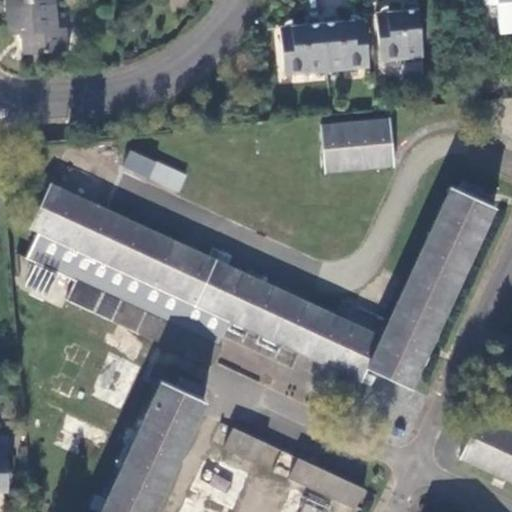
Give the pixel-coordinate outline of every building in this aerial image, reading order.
[(60,30),(57,0),(18,0),(7,1),(10,36),(23,35),(24,54),(69,50),(68,30),(60,30)] [(511,0),(484,0),(485,4),(498,3),(500,33),(511,31),(511,0)] [(424,56),(418,2),(402,4),(403,11),(377,13),(381,60),(424,56)] [(308,25),(282,27),(286,74),(370,66),(366,19),(340,21),(339,14),(307,17),(308,25)] [(321,127),(325,171),(395,165),(391,121),(321,127)] [(186,176),(155,161),(148,178),(178,192),(186,176)] [(367,369),(410,390),(494,207),(450,188),(381,338),(50,185),(30,228),(39,233),(27,260),(76,282),(67,301),(212,365),(221,346),(219,345),(230,322),(361,382),(367,369)] [(35,266),(28,286),(43,290),(49,270),(35,266)] [(153,511),(204,401),(161,381),(100,511),(153,511)] [(459,458),(511,482),(511,430),(479,415),(459,458)] [(267,443),(234,427),(224,448),(257,463),(267,443)] [(0,491),(8,491),(7,452),(0,452),(0,491)] [(365,488),(299,458),(289,478),(355,508),(365,488)]
